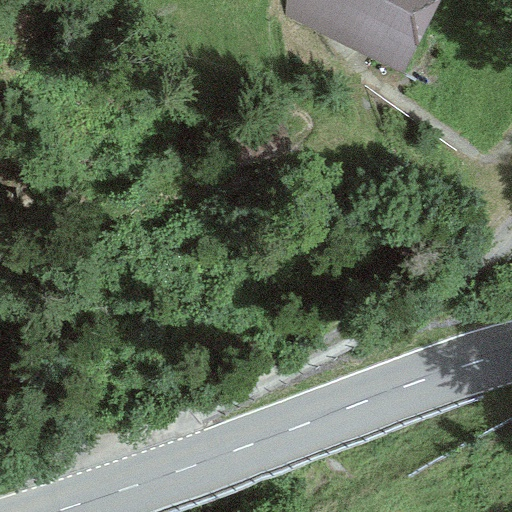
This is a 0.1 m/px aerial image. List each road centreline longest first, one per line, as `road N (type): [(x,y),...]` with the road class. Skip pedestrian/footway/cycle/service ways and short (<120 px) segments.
road 1 (track): [(60,510),(119,450),(439,287),(511,231)]
road 2 (tertiary): [(56,511),(511,356)]
road 3 (track): [(318,511),(511,391)]
